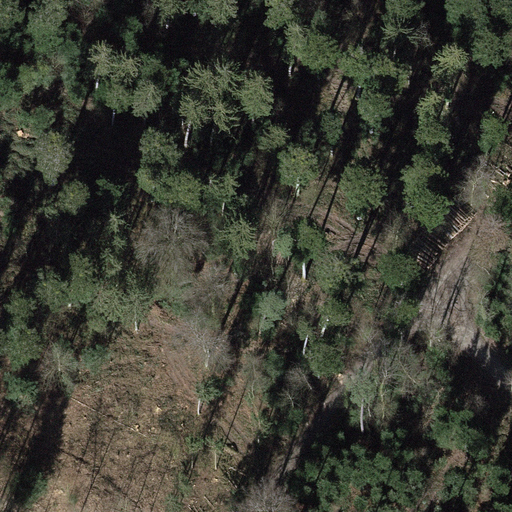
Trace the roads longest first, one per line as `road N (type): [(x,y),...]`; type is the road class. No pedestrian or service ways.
road 1 (track): [(511,207),(425,290),(252,511)]
road 2 (track): [(511,383),(425,290)]
